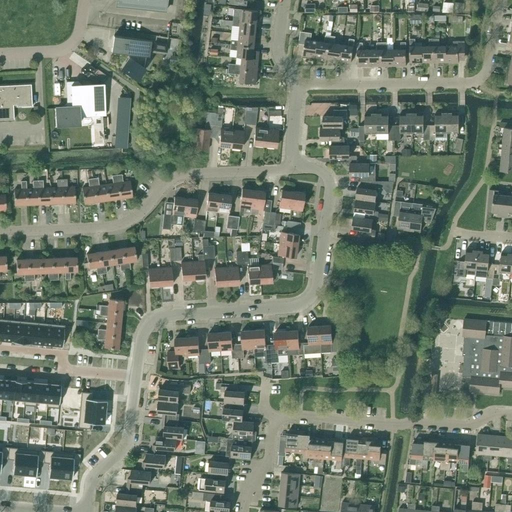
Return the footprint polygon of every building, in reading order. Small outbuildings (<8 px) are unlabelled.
[(122,0),(122,3),(122,5),(166,10),(167,9),(166,9),(167,0),(122,0)] [(429,4),(418,2),(418,11),(428,12),(429,4)] [(453,12),(454,3),(444,2),(443,12),(453,12)] [(464,12),(464,3),(455,2),(454,11),(464,12)] [(305,4),(305,13),(319,13),(319,10),(315,10),(316,4),(305,4)] [(258,11),(242,9),(234,8),(233,21),(257,23),(258,11)] [(239,33),(256,35),(257,23),(233,21),(224,20),(223,25),(240,26),(239,33)] [(303,55),(315,57),(318,41),(311,40),(312,33),(301,31),(299,44),(305,44),(303,55)] [(232,40),(231,44),(254,47),(256,35),(239,33),(239,40),(232,40)] [(156,44),(168,45),(169,35),(157,34),(156,44)] [(111,52),(131,55),(145,57),(149,57),(152,41),(114,35),(111,52)] [(327,59),(331,36),(326,35),(325,42),(318,41),(315,57),(327,59)] [(327,59),(339,61),(341,45),(334,44),(335,36),(331,36),(327,59)] [(377,37),(377,42),(377,50),(370,50),(370,66),(382,66),(382,37),(377,37)] [(394,66),(394,49),(387,49),(387,37),(382,37),(382,66),(394,66)] [(355,39),(349,39),(348,46),(341,45),(339,61),(351,63),(355,39)] [(410,62),(422,62),(422,46),(415,46),(415,39),(410,39),(410,62)] [(429,46),(422,46),(422,62),(434,62),(434,39),(429,39),(429,46)] [(435,39),(434,39),(434,62),(446,62),(446,46),(439,46),(439,39),(435,39)] [(446,62),(459,62),(459,57),(464,57),(465,57),(465,41),(453,41),(453,46),(446,46),(446,62)] [(370,66),(370,50),(363,50),(363,42),(357,43),(358,66),(370,66)] [(394,66),(406,66),(406,42),(401,42),(401,49),(394,49),(394,66)] [(238,50),(237,57),(242,58),(242,57),(258,60),(259,51),(254,50),(254,47),(231,44),(231,49),(238,50)] [(137,80),(140,76),(142,76),(142,72),(145,68),(143,67),(145,57),(131,55),(131,59),(129,58),(122,69),(126,72),(126,74),(130,75),(137,80)] [(170,56),(169,63),(177,64),(178,57),(170,56)] [(229,64),(229,68),(236,69),(241,69),(241,70),(257,71),(258,60),(242,57),(242,58),(242,65),(229,64)] [(241,69),(236,69),(229,68),(228,73),(241,74),(240,80),(240,82),(256,83),(257,80),(257,71),(241,70),(241,69)] [(68,107),(56,108),(57,125),(80,124),(79,116),(106,115),(104,83),(71,85),(72,95),(67,95),(68,107)] [(31,84),(0,85),(0,120),(14,119),(13,107),(32,106),(31,84)] [(357,113),(357,105),(351,105),(349,106),(349,112),(351,113),(357,113)] [(221,128),(221,126),(223,113),(223,108),(218,108),(218,113),(217,113),(215,130),(220,131),(220,139),(219,146),(230,147),(232,129),(221,128)] [(194,148),(208,150),(209,138),(210,130),(215,130),(217,113),(213,112),(213,110),(207,109),(205,129),(195,128),(194,138),(190,137),(188,139),(188,145),(190,147),(194,147),(194,148)] [(343,117),(347,117),(347,110),(334,110),(334,116),(323,116),(323,128),(340,128),(343,128),(343,117)] [(448,139),(448,132),(459,132),(459,112),(447,113),(447,140),(448,139)] [(377,113),(365,113),(365,126),(359,126),(359,140),(365,140),(365,133),(377,133),(377,113)] [(388,113),(377,113),(377,133),(388,133),(388,140),(395,140),(394,125),(389,125),(388,113)] [(400,113),(400,125),(394,125),(395,140),(401,140),(401,133),(412,133),(412,113),(400,113)] [(412,113),(412,133),(424,133),(424,140),(430,140),(430,125),(424,125),(424,113),(412,113)] [(430,125),(430,140),(447,140),(447,113),(435,113),(435,125),(430,125)] [(511,123),(500,122),(499,131),(504,132),(503,138),(511,138),(511,123)] [(253,145),(265,146),(267,128),(255,127),(253,145)] [(276,147),(278,129),(267,128),(265,146),(276,147)] [(345,145),(344,137),(340,137),(340,128),(323,128),(320,128),(320,139),(331,139),(331,146),(345,146),(345,145)] [(244,131),(232,129),(230,147),(242,148),(244,131)] [(463,139),(457,138),(455,151),(461,153),(463,139)] [(511,149),(511,138),(503,138),(503,144),(498,144),(498,148),(511,149)] [(330,145),(330,157),(341,157),(341,163),(350,163),(357,163),(357,156),(350,156),(350,145),(345,145),(345,146),(331,146),(330,145)] [(501,159),(511,160),(511,149),(498,148),(497,153),(502,153),(501,159)] [(511,171),(511,160),(501,159),(501,166),(496,165),(496,170),(508,171),(511,171)] [(367,163),(357,163),(350,163),(350,175),(357,175),(360,175),(361,178),(361,181),(372,181),(376,181),(376,163),(370,163),(367,163)] [(123,182),(122,174),(117,175),(120,198),(133,197),(130,181),(123,182)] [(58,176),(58,179),(57,179),(57,187),(50,188),(51,204),(63,203),(62,179),(62,175),(58,176)] [(67,187),(67,179),(66,179),(66,175),(62,175),(62,179),(63,203),(75,203),(75,186),(67,187)] [(120,198),(117,175),(112,175),(113,183),(106,184),(109,200),(120,198)] [(99,185),(98,177),(93,178),(97,202),(109,200),(106,184),(99,185)] [(97,202),(93,178),(88,179),(89,187),(82,188),(85,204),(97,202)] [(39,204),(38,180),(33,180),(33,188),(27,189),(26,189),(27,205),(39,204)] [(51,204),(50,188),(43,188),(43,180),(38,180),(39,204),(51,204)] [(26,189),(27,189),(26,181),(21,181),(21,189),(14,189),(15,205),(27,205),(26,189)] [(372,181),(361,181),(361,182),(360,188),(357,187),(356,199),(372,201),(375,201),(377,190),(371,189),(372,181)] [(372,181),(371,189),(377,190),(377,186),(381,186),(382,181),(376,181),(372,181)] [(251,208),(253,190),(242,189),(240,206),(240,208),(239,215),(243,215),(244,210),(246,207),(251,208)] [(279,207),(290,209),(293,191),(281,189),(279,207)] [(497,216),(503,217),(505,195),(498,194),(499,190),(490,189),(488,211),(492,212),(498,212),(497,216)] [(265,192),(253,190),(251,208),(250,214),(256,215),(258,213),(259,209),(263,209),(265,192)] [(293,191),(290,209),(302,210),(304,193),(293,191)] [(509,217),(509,213),(511,213),(511,191),(511,196),(505,195),(503,217),(509,217)] [(206,210),(217,212),(219,194),(208,192),(206,210)] [(219,194),(217,212),(229,213),(231,195),(219,194)] [(183,216),(184,216),(186,198),(174,197),(174,203),(172,217),(163,216),(162,228),(165,229),(171,229),(171,224),(182,226),(183,216)] [(186,198),(184,216),(195,217),(197,199),(186,198)] [(373,219),(377,220),(378,211),(374,211),(375,201),(372,201),(356,199),(354,210),(365,212),(364,218),(373,219)] [(398,228),(409,230),(412,210),(413,203),(401,202),(395,201),(393,215),(399,216),(398,228)] [(409,230),(421,232),(422,222),(431,223),(432,221),(437,207),(430,206),(424,205),(413,203),(412,210),(409,230)] [(276,212),(270,211),(268,224),(275,225),(279,225),(280,220),(275,220),(276,212)] [(239,217),(233,216),(231,236),(236,236),(237,229),(238,229),(239,217)] [(362,236),(375,237),(376,230),(372,229),(373,219),(364,218),(353,216),(352,228),(363,229),(362,236)] [(297,246),(299,234),(281,232),(279,243),(297,246)] [(204,260),(204,258),(209,258),(208,245),(208,239),(202,239),(202,246),(203,254),(198,254),(198,261),(192,261),(194,279),(205,278),(204,260)] [(296,257),(297,246),(279,243),(278,255),(296,257)] [(130,261),(137,260),(134,246),(122,248),(126,270),(131,269),(130,261)] [(468,249),(466,249),(465,261),(459,261),(458,275),(464,276),(464,274),(476,275),(478,250),(473,250),(473,248),(469,247),(468,249)] [(119,263),(121,271),(126,270),(122,248),(110,250),(113,264),(119,263)] [(107,273),(106,265),(113,264),(110,250),(99,252),(102,274),(107,273)] [(489,263),(490,251),(478,250),(476,275),(476,276),(487,277),(487,278),(493,279),(494,264),(489,263)] [(99,252),(87,254),(88,263),(83,263),(84,268),(89,268),(96,266),(97,274),(102,274),(99,252)] [(499,279),(500,272),(511,273),(511,264),(511,253),(501,252),(500,265),(494,264),(493,279),(499,279)] [(54,280),(59,280),(58,272),(65,271),(65,257),(53,258),(54,280)] [(70,271),(77,271),(77,257),(65,257),(65,271),(65,279),(71,279),(70,271)] [(48,272),(48,280),(54,280),(53,258),(41,259),(41,272),(48,272)] [(24,273),(24,281),(30,281),(29,259),(16,260),(17,273),(24,273)] [(35,281),(34,273),(41,272),(41,259),(29,259),(30,281),(35,281)] [(276,271),(276,269),(282,269),(283,263),(273,262),(272,259),(268,264),(259,265),(260,283),(272,282),(272,281),(277,280),(278,278),(278,274),(276,271)] [(194,279),(192,261),(181,262),(182,280),(194,279)] [(248,265),(249,283),(260,283),(259,265),(248,265)] [(227,285),(239,284),(238,266),(226,267),(227,285)] [(148,268),(149,286),(161,285),(160,267),(148,268)] [(161,285),(172,284),(171,267),(160,267),(161,285)] [(214,268),(216,286),(227,285),(226,267),(214,268)] [(100,310),(122,312),(123,300),(109,298),(108,306),(100,305),(100,310)] [(120,324),(122,312),(100,310),(99,315),(107,316),(107,323),(120,324)] [(511,336),(504,335),(504,336),(485,334),(487,320),(486,320),(486,321),(465,319),(465,318),(464,318),(463,336),(464,336),(469,336),(469,341),(467,341),(466,341),(465,341),(465,342),(464,342),(464,343),(464,344),(463,355),(469,356),(469,361),(467,361),(466,361),(465,361),(464,362),(463,364),(462,375),(471,376),(470,391),(471,391),(499,393),(498,393),(499,394),(500,386),(511,387),(511,336)] [(3,319),(1,341),(11,342),(13,320),(3,319)] [(13,320),(11,342),(21,343),(23,321),(13,320)] [(23,321),(21,343),(31,344),(33,322),(23,321)] [(33,322),(31,344),(42,345),(44,323),(33,322)] [(44,323),(42,345),(52,346),(54,324),(44,323)] [(119,336),(120,324),(107,323),(106,329),(98,329),(98,334),(119,336)] [(54,324),(52,346),(63,347),(65,325),(54,324)] [(331,325),(320,326),(321,352),(338,351),(337,337),(332,338),(331,325)] [(309,342),(304,343),(305,354),(312,353),(321,352),(320,326),(308,326),(309,342)] [(272,362),(271,360),(272,360),(271,345),(266,345),(265,329),(253,330),(254,348),(255,357),(264,356),(265,356),(266,363),(272,362)] [(242,331),(243,344),(237,344),(238,358),(244,357),(244,349),(254,348),(253,330),(242,331)] [(297,354),(305,354),(304,343),(299,343),(298,330),(287,331),(288,355),(297,354)] [(232,358),(238,358),(237,344),(232,345),(231,331),(220,332),(221,350),(232,349),(232,358)] [(276,344),(271,345),(272,360),(279,359),(279,355),(288,355),(287,331),(275,332),(276,344)] [(204,349),(205,363),(211,363),(210,351),(221,350),(220,332),(208,333),(210,349),(204,349)] [(119,336),(98,334),(97,339),(105,340),(104,347),(118,348),(119,336)] [(179,368),(179,360),(181,360),(181,356),(188,355),(187,337),(175,338),(176,351),(168,351),(169,368),(179,368)] [(199,363),(205,363),(204,349),(199,350),(198,337),(187,337),(188,355),(199,355),(199,363)] [(4,379),(2,398),(13,399),(15,380),(4,379)] [(15,380),(13,399),(24,400),(26,382),(15,380)] [(24,400),(24,405),(36,406),(37,401),(38,383),(26,382),(24,400)] [(38,383),(37,401),(47,402),(49,384),(38,383)] [(191,385),(184,385),(168,383),(167,389),(160,389),(159,400),(178,402),(179,392),(190,393),(191,385)] [(244,403),(245,391),(238,391),(238,385),(222,383),(221,389),(221,391),(225,391),(224,402),(231,402),(244,403)] [(47,402),(46,407),(59,408),(61,385),(49,384),(47,402)] [(81,392),(80,410),(105,412),(106,400),(93,399),(93,393),(81,392)] [(163,412),(162,419),(179,420),(179,414),(177,414),(178,402),(159,400),(157,412),(163,412)] [(223,419),(234,421),(234,420),(243,421),(243,412),(246,412),(247,403),(244,403),(231,402),(230,408),(224,408),(223,419)] [(80,410),(78,428),(90,429),(91,423),(104,424),(105,412),(80,410)] [(165,428),(164,436),(164,437),(177,438),(183,439),(185,427),(178,426),(179,420),(162,419),(162,427),(165,428)] [(234,421),(233,432),(233,438),(256,440),(256,431),(253,431),(254,422),(243,421),(234,420),(234,421)] [(290,452),(297,452),(299,431),(292,430),(291,434),(287,434),(286,442),(280,442),(279,455),(290,456),(290,452)] [(308,453),(310,436),(305,435),(306,432),(299,431),(297,452),(303,453),(302,461),(308,461),(308,457),(307,457),(308,453)] [(484,454),(484,460),(488,460),(490,435),(478,434),(476,453),(484,454)] [(502,436),(490,435),(488,460),(492,460),(492,455),(500,455),(502,436)] [(164,437),(164,436),(157,436),(156,445),(153,445),(152,453),(166,455),(168,455),(169,449),(175,450),(177,438),(164,437)] [(321,438),(317,437),(317,436),(310,436),(308,453),(307,457),(308,457),(314,457),(313,466),(318,467),(321,438)] [(357,457),(359,440),(359,436),(352,436),(352,440),(347,439),(345,465),(350,465),(351,457),(357,457)] [(362,458),(368,459),(370,437),(359,436),(359,440),(357,457),(356,466),(361,466),(362,458)] [(511,458),(511,436),(502,436),(500,455),(508,456),(508,462),(511,462),(511,458)] [(324,458),(330,459),(332,438),(325,437),(325,439),(324,438),(321,438),(318,467),(319,467),(318,473),(323,474),(324,458)] [(377,442),(377,438),(370,437),(368,459),(375,459),(374,463),(380,464),(379,470),(385,471),(385,464),(387,451),(381,451),(382,442),(377,442)] [(226,456),(231,456),(233,456),(251,458),(252,449),(255,449),(256,440),(233,438),(228,438),(226,456)] [(339,442),(339,438),(332,438),(330,459),(337,459),(336,468),(341,468),(344,443),(339,442)] [(428,459),(434,460),(436,439),(429,438),(429,442),(425,442),(425,440),(423,459),(422,467),(427,468),(428,459)] [(445,470),(447,444),(443,443),(443,440),(436,439),(434,460),(441,461),(440,469),(445,470)] [(423,459),(425,440),(418,440),(417,444),(413,443),(412,457),(410,457),(410,464),(416,465),(417,458),(423,459)] [(452,440),(452,442),(452,444),(447,444),(445,470),(450,470),(451,462),(457,462),(459,441),(452,440)] [(457,462),(463,463),(463,471),(468,471),(470,446),(466,445),(466,442),(459,441),(457,462)] [(204,443),(196,442),(196,454),(204,454),(204,443)] [(0,452),(0,472),(1,459),(7,459),(8,447),(2,447),(1,453),(0,452)] [(8,447),(7,459),(14,460),(12,474),(24,475),(26,449),(8,447)] [(26,449),(24,475),(36,476),(37,462),(43,463),(44,451),(26,449)] [(44,451),(43,463),(49,463),(48,477),(59,478),(62,452),(44,451)] [(62,452),(59,478),(72,479),(73,465),(79,466),(80,454),(62,452)] [(143,462),(142,470),(151,471),(151,472),(158,472),(159,466),(165,467),(166,455),(152,453),(146,453),(146,462),(143,462)] [(231,456),(226,456),(217,455),(216,461),(210,460),(209,472),(213,473),(228,474),(229,465),(232,465),(233,456),(231,456)] [(128,478),(127,487),(143,489),(143,483),(150,483),(151,472),(151,471),(142,470),(132,469),(131,479),(128,478)] [(281,483),(299,485),(300,473),(282,472),(281,483)] [(229,474),(228,474),(213,473),(212,478),(206,478),(201,477),(199,489),(205,490),(225,492),(226,483),(229,483),(229,474)] [(492,476),(485,475),(484,487),(491,488),(491,480),(492,476)] [(281,483),(280,494),(298,496),(299,485),(281,483)] [(118,492),(117,504),(137,506),(138,496),(142,496),(143,489),(127,487),(126,493),(118,492)] [(223,501),(224,495),(207,493),(204,493),(203,500),(211,501),(210,511),(211,511),(216,511),(229,511),(231,501),(223,501)] [(279,505),(297,507),(298,496),(280,494),(279,505)] [(466,509),(467,501),(461,501),(461,509),(454,508),(453,511),(465,511),(466,509)] [(476,511),(478,502),(473,501),(472,510),(466,509),(465,511),(476,511)] [(341,511),(352,511),(353,503),(342,502),(341,511)] [(488,511),(482,511),(483,502),(478,502),(476,511),(488,511)] [(352,511),(363,511),(364,504),(353,503),(352,511)] [(399,511),(411,511),(412,503),(408,503),(408,509),(399,508),(399,511)] [(416,509),(416,504),(412,503),(411,511),(423,511),(424,510),(416,509)] [(499,511),(501,504),(496,503),(494,511),(488,511),(499,511)]
